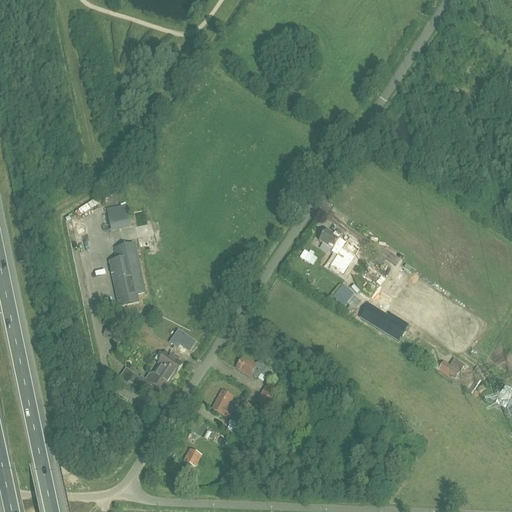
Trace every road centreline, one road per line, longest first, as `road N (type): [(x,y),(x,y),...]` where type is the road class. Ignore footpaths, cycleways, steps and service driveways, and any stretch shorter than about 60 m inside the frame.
road 1 (unclassified): [(125,492),(448,0)]
road 2 (unclassified): [(401,511),(146,501),(125,492)]
road 3 (motorway): [(51,511),(0,260)]
road 4 (unclassified): [(125,492),(0,495)]
